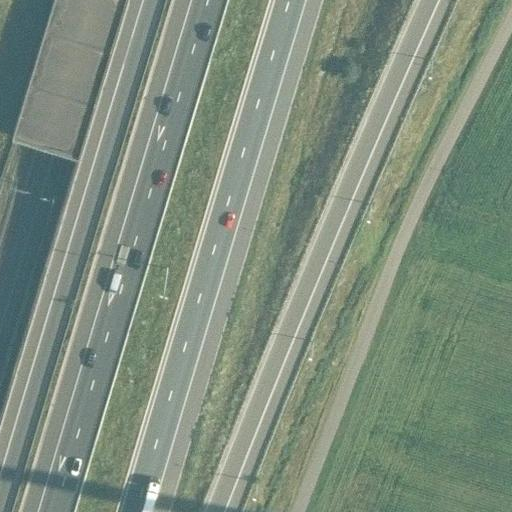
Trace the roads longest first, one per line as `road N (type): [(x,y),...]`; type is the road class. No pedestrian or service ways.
road 1 (motorway): [(216,511),(356,147),(425,0)]
road 2 (unclassified): [(297,511),(423,177),(511,10)]
road 3 (motorway): [(136,511),(289,0)]
road 4 (motorway): [(199,0),(46,511)]
road 5 (motorway): [(148,0),(0,489)]
